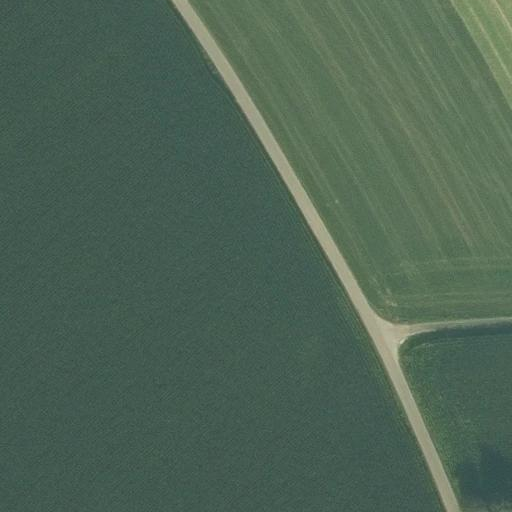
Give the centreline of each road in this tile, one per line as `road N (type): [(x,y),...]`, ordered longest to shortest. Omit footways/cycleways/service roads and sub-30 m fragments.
road 1 (unclassified): [(177,0),(375,330),(453,511)]
road 2 (track): [(375,330),(511,321)]
